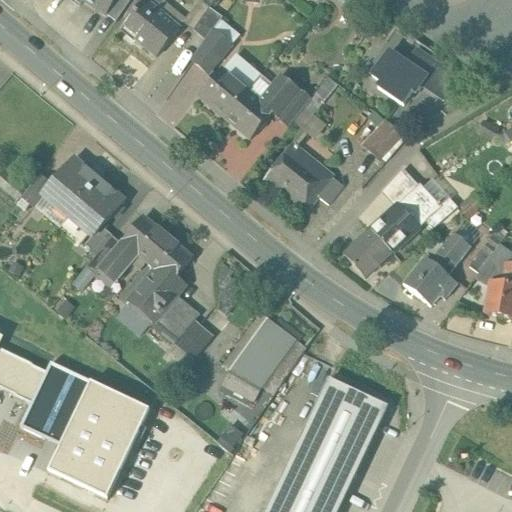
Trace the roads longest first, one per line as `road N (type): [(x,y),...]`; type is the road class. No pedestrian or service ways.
road 1 (tertiary): [(0,15),(337,300),(453,359)]
road 2 (unclassified): [(453,359),(385,511)]
